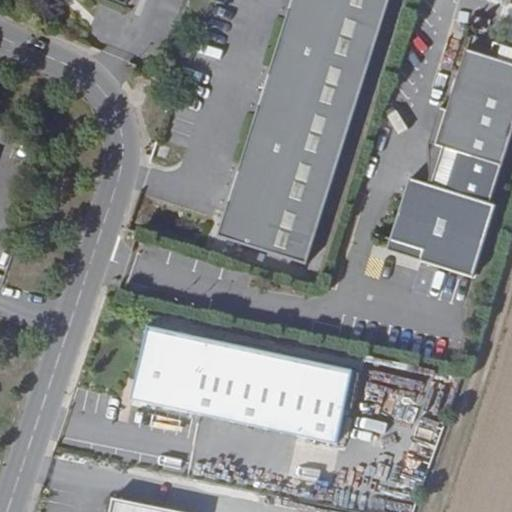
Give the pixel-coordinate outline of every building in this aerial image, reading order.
[(310,256),(388,0),(290,0),(220,228),(310,256)] [(498,22),(511,23),(511,5),(500,4),(498,22)] [(136,67),(134,72),(151,80),(155,71),(137,63),(136,67)] [(408,167),(391,228),(424,237),(421,248),(472,262),(492,189),(408,167)] [(350,360),(149,319),(135,389),(336,430),(350,360)] [(118,494),(114,511),(204,511),(205,511),(118,494)]
